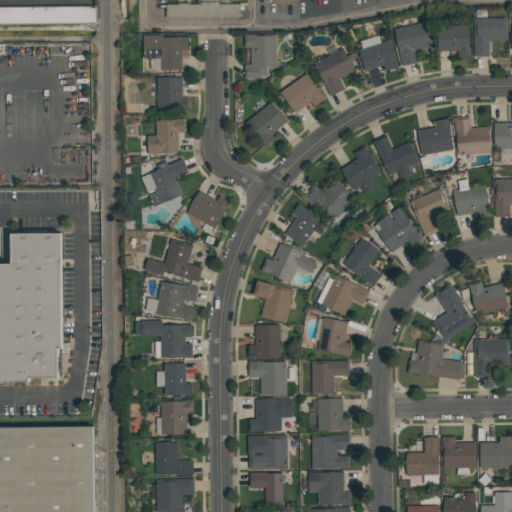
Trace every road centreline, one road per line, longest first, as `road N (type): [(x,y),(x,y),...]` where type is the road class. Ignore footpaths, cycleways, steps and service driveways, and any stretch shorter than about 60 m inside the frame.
road 1 (residential): [(511,249),(448,261),(396,309),(381,349),(379,511)]
road 2 (residential): [(259,190),(225,283),(221,511)]
road 3 (residential): [(511,89),(382,105),(259,190)]
road 4 (residential): [(214,53),(215,153),(259,190)]
road 5 (residential): [(379,411),(511,408)]
